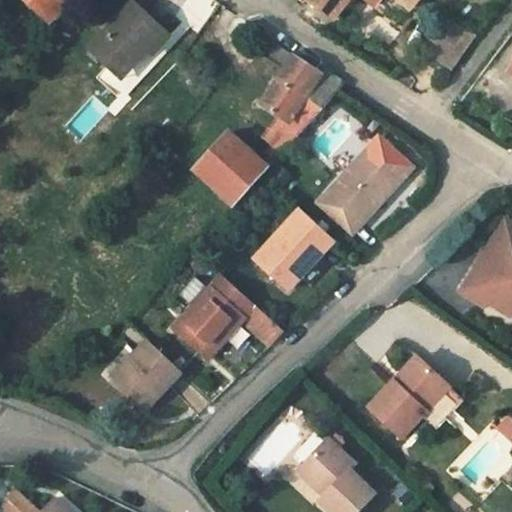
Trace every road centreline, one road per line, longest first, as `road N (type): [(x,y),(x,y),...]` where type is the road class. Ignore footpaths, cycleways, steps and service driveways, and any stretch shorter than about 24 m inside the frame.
road 1 (residential): [(475,149),(149,488)]
road 2 (unclassified): [(475,149),(245,0)]
road 3 (residential): [(149,488),(0,430)]
road 4 (unknown): [(511,8),(430,120)]
